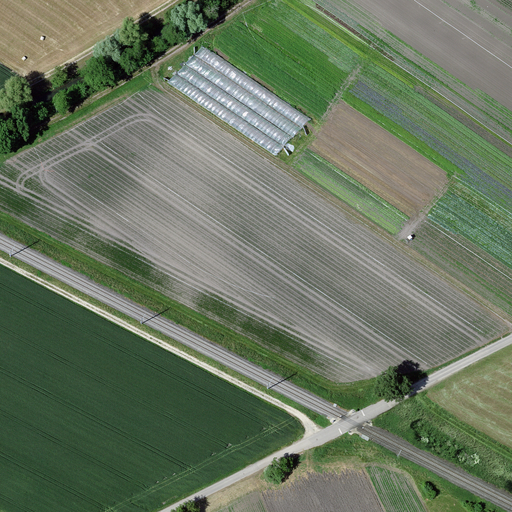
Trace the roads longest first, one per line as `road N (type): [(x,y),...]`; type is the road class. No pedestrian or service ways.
road 1 (track): [(511,455),(426,401),(407,378),(340,394),(0,215)]
road 2 (unclassified): [(170,511),(511,340)]
road 3 (track): [(0,257),(288,408),(320,438)]
road 4 (track): [(0,144),(199,36),(241,0)]
road 5 (track): [(0,95),(176,0)]
